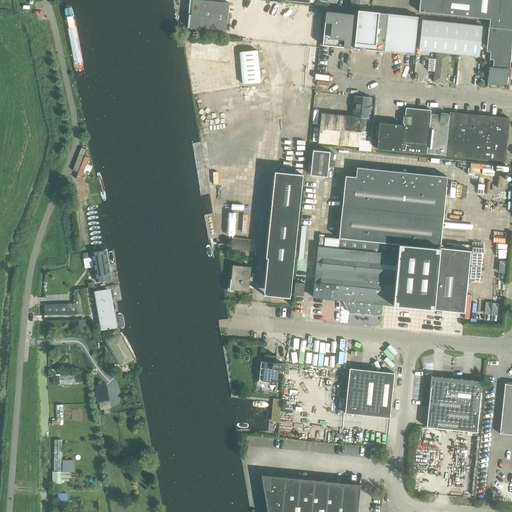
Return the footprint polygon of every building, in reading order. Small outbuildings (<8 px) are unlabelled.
[(192,0),(190,29),(226,33),(229,3),(203,0),(192,0)] [(489,27),(487,43),(487,50),(486,50),(486,51),(491,51),(490,59),(487,83),(506,85),(507,74),(510,75),(511,69),(509,69),(511,37),(511,0),(420,0),(419,12),(490,19),(489,27)] [(322,45),(350,48),(353,14),(326,11),(322,45)] [(388,14),(358,11),(354,49),(384,52),(388,14)] [(418,17),(388,14),(384,52),(414,55),(418,17)] [(419,50),(435,52),(450,53),(479,56),(482,26),(422,20),(419,50)] [(261,82),(258,50),(240,52),(243,84),(261,82)] [(450,53),(435,52),(431,82),(447,84),(450,53)] [(367,97),(352,96),(350,116),(365,118),(367,97)] [(377,149),(431,154),(434,121),(433,121),(434,113),(431,112),(431,110),(422,109),(421,113),(417,113),(418,109),(406,108),(404,125),(379,123),(377,149)] [(434,121),(431,154),(505,161),(510,118),(488,116),(488,118),(484,118),(485,116),(449,112),(449,114),(439,113),(438,121),(434,121)] [(362,118),(321,114),(318,143),(359,147),(362,118)] [(371,151),(372,142),(360,140),(359,150),(371,151)] [(73,170),(77,172),(86,149),(81,147),(73,170)] [(332,161),(333,152),(313,150),(310,175),(327,177),(329,161),(332,161)] [(315,282),(313,297),(341,300),(346,300),(346,301),(347,303),(350,304),(350,308),(349,313),(379,316),(380,316),(381,315),(382,315),(382,314),(382,313),(383,304),(433,309),(449,311),(460,312),(464,312),(470,251),(440,248),(447,177),(387,170),(357,167),(356,177),(346,176),(339,240),(325,238),(324,248),(318,247),(315,282)] [(283,295),(282,296),(282,297),(290,298),(302,175),(275,172),(266,258),(269,258),(267,287),(271,293),(283,295)] [(248,255),(250,240),(233,238),(231,253),(248,255)] [(92,251),(98,283),(113,280),(107,248),(92,251)] [(232,265),(231,279),(229,279),(227,292),(234,293),(235,290),(248,292),(249,281),(252,281),(252,277),(250,277),(251,267),(232,265)] [(295,283),(294,295),(303,296),(304,284),(295,283)] [(95,287),(101,331),(113,330),(107,285),(95,287)] [(77,303),(60,304),(61,315),(77,315),(77,303)] [(104,340),(121,371),(140,360),(123,329),(104,340)] [(264,354),(262,381),(277,383),(279,370),(284,371),(285,363),(276,363),(276,356),(264,354)] [(347,384),(348,384),(345,413),(390,418),(394,373),(349,368),(348,380),(348,384),(347,383),(347,384)] [(81,381),(81,373),(53,377),(54,384),(81,381)] [(438,374),(435,376),(431,376),(426,427),(477,432),(482,381),(440,377),(438,374)] [(107,383),(95,385),(98,403),(110,401),(107,383)] [(500,432),(500,433),(511,434),(511,384),(505,384),(500,432)] [(274,399),(272,421),(279,422),(281,400),(274,399)] [(57,422),(52,422),(52,424),(63,424),(63,405),(56,405),(57,422)] [(53,472),(53,484),(62,484),(62,481),(70,481),(70,472),(62,472),(62,461),(62,460),(54,460),(54,472),(53,472)] [(268,511),(284,511),(288,477),(267,475),(262,480),(266,506),(269,506),(268,511)] [(308,511),(312,479),(288,477),(284,511),(308,511)] [(308,511),(332,511),(336,482),(312,479),(308,511)] [(336,482),(332,511),(357,511),(360,484),(336,482)]
